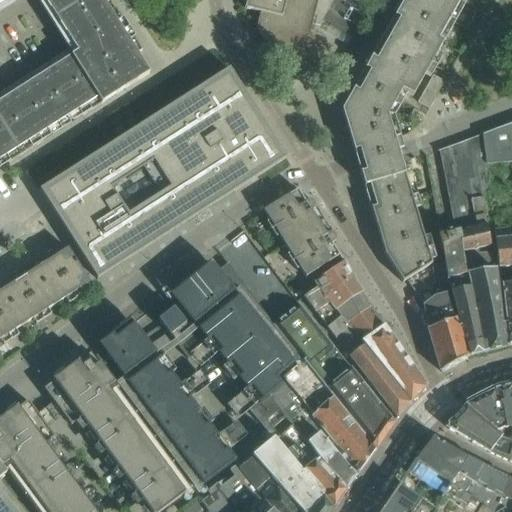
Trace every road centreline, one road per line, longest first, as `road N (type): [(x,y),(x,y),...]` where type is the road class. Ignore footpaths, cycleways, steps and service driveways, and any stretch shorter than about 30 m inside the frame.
road 1 (residential): [(0,389),(304,167)]
road 2 (residential): [(441,397),(312,180)]
road 3 (residential): [(312,180),(511,108)]
road 4 (unknown): [(127,295),(231,440)]
